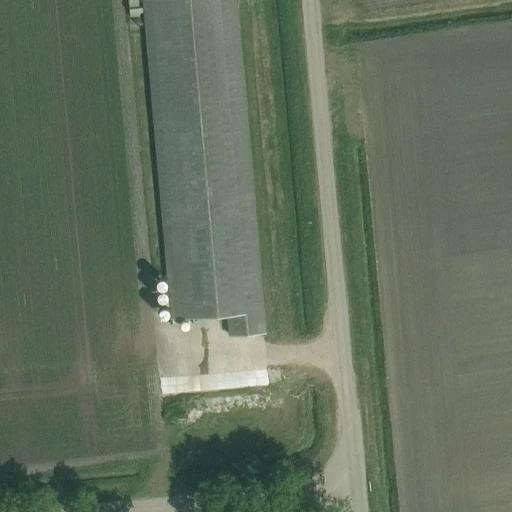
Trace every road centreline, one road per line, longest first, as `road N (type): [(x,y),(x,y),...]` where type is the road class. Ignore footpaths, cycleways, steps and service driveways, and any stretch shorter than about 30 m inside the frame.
road 1 (unclassified): [(354,487),(310,0)]
road 2 (unclassified): [(86,511),(354,487)]
